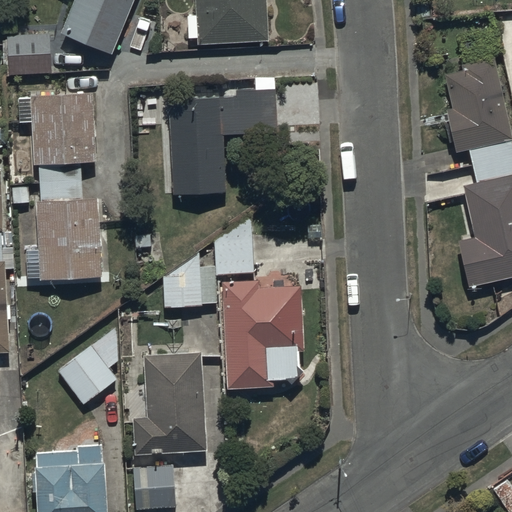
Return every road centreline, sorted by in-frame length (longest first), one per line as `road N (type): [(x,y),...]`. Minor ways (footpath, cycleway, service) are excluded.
road 1 (residential): [(403,461),(381,322),(363,0)]
road 2 (residential): [(403,461),(511,388)]
